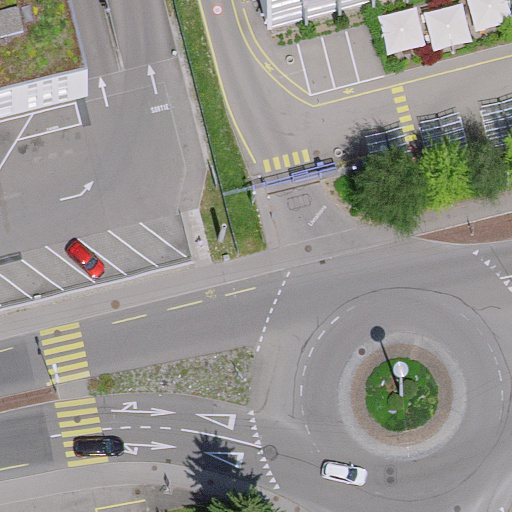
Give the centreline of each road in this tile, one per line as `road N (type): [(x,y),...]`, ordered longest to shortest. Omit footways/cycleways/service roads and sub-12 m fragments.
road 1 (secondary): [(330,326),(107,346),(0,369)]
road 2 (secondary): [(0,443),(121,422),(239,431),(309,424)]
road 3 (secondary): [(309,424),(320,450),(352,482),(417,497),(455,485),(486,460),(506,422),(509,386)]
road 4 (secondary): [(443,297),(380,295),(330,326)]
